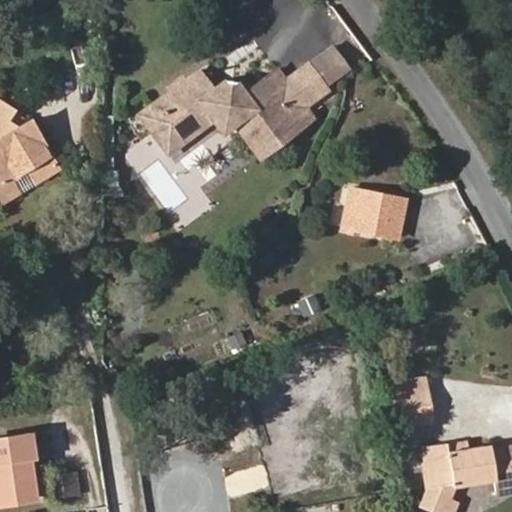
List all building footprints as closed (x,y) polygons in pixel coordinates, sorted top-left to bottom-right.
[(243,94),(237,86),(219,84),(212,89),(197,70),(151,104),(167,126),(179,116),(192,134),(211,120),(221,132),(233,123),(258,157),(312,117),(304,106),(326,90),(307,64),(284,80),(276,69),(243,94)] [(49,155),(28,119),(16,127),(5,119),(11,109),(0,101),(0,182),(9,177),(17,192),(39,179),(31,166),(49,155)] [(167,152),(192,134),(179,116),(167,126),(151,104),(138,114),(167,152)] [(112,144),(112,116),(103,115),(103,144),(112,144)] [(121,191),(117,184),(117,171),(112,171),(112,144),(103,144),(103,194),(121,194),(121,191)] [(58,168),(49,155),(31,166),(39,179),(58,168)] [(17,192),(9,177),(0,182),(0,198),(1,201),(17,192)] [(396,237),(400,218),(388,216),(392,196),(349,188),(341,227),(396,237)] [(400,218),(404,199),(392,196),(388,216),(400,218)] [(350,363),(347,350),(332,354),(335,367),(350,363)] [(430,420),(424,378),(395,383),(402,424),(430,420)] [(198,438),(195,411),(157,415),(160,442),(198,438)] [(0,502),(32,497),(26,456),(31,455),(28,433),(0,437),(0,502)] [(468,448),(466,439),(444,443),(445,452),(468,448)] [(445,452),(444,443),(421,446),(424,463),(422,463),(426,489),(419,506),(436,511),(443,511),(449,498),(455,484),(493,478),(507,476),(510,492),(511,491),(511,445),(489,449),(488,445),(468,448),(445,452)] [(78,494),(75,471),(51,475),(54,498),(78,494)] [(510,492),(507,476),(493,478),(495,495),(510,492)] [(451,511),(456,501),(449,498),(443,511),(451,511)]
